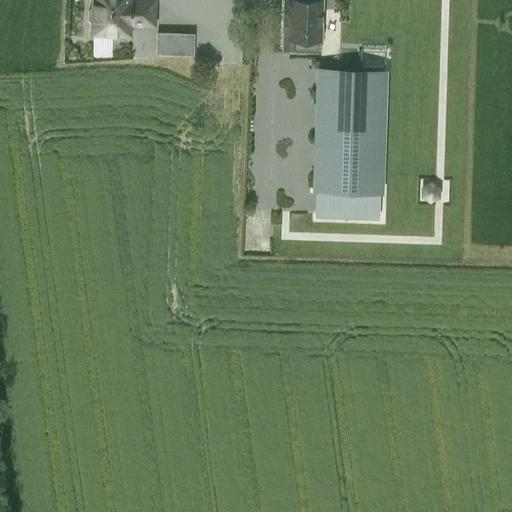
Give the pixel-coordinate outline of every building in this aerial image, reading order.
[(154,25),(154,0),(92,0),(92,34),(130,35),(130,24),(154,25)] [(293,50),(314,51),(320,51),(321,0),(288,0),(288,13),(284,13),(283,46),(293,46),(293,50)] [(169,55),(170,33),(157,32),(156,54),(169,55)] [(367,42),(364,53),(381,58),(384,48),(367,42)] [(315,216),(380,217),(380,192),(382,192),(386,70),(317,68),(313,190),(316,190),(315,216)]
